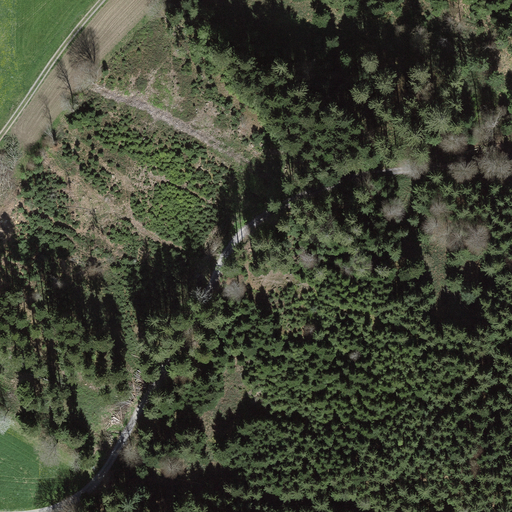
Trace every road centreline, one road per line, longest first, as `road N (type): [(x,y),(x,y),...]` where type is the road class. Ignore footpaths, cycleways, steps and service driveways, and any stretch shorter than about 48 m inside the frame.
road 1 (track): [(99,489),(223,257),(254,224),(333,184),(511,152)]
road 2 (track): [(0,137),(102,0)]
